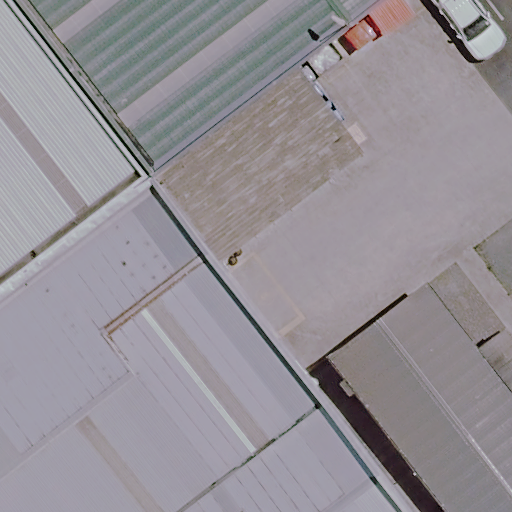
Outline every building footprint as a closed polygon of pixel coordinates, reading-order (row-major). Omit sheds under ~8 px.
[(166,168),(34,0),(0,0),(0,296),(155,177),(166,168)] [(35,0),(166,168),(171,174),(397,0),(35,0)] [(312,96),(179,197),(227,260),(360,158),(312,96)] [(0,511),(414,511),(155,177),(0,296),(0,511)] [(511,511),(511,356),(455,279),(336,367),(443,511),(511,511)]
